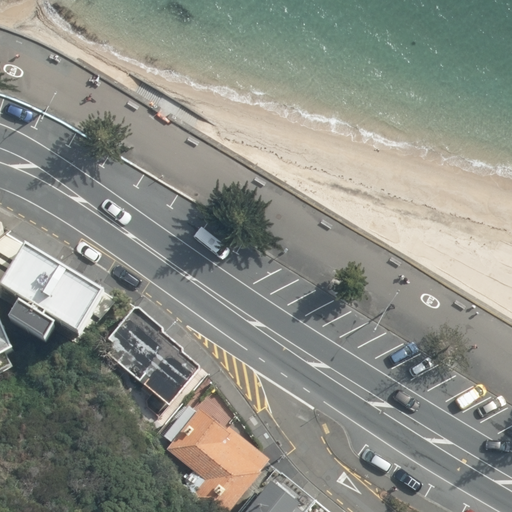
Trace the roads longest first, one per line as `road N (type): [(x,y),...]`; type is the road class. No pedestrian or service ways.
road 1 (secondary): [(0,157),(97,211),(260,327)]
road 2 (secondary): [(260,327),(511,484)]
road 3 (residential): [(377,511),(316,463),(260,327)]
